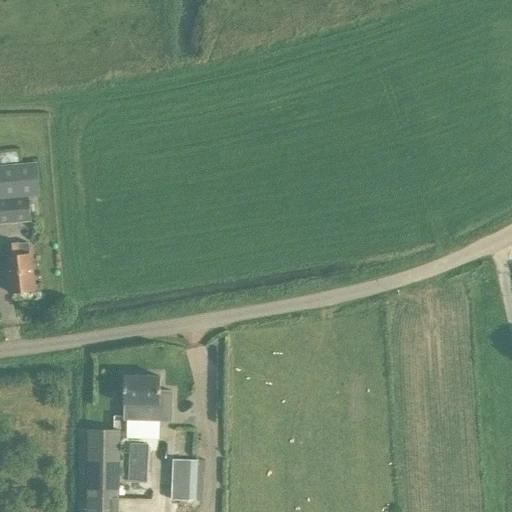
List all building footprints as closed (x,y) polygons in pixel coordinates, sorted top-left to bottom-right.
[(0,223),(31,220),(28,197),(28,196),(39,195),(36,162),(0,165),(0,223)] [(10,292),(34,290),(29,242),(6,244),(8,256),(7,256),(10,292)] [(125,375),(124,404),(125,404),(124,419),(172,421),(173,391),(161,390),(161,376),(125,375)] [(119,511),(119,508),(121,429),(89,429),(87,511),(119,511)] [(129,479),(147,479),(149,442),(131,441),(129,479)] [(171,499),(195,500),(197,460),(173,458),(171,499)]
